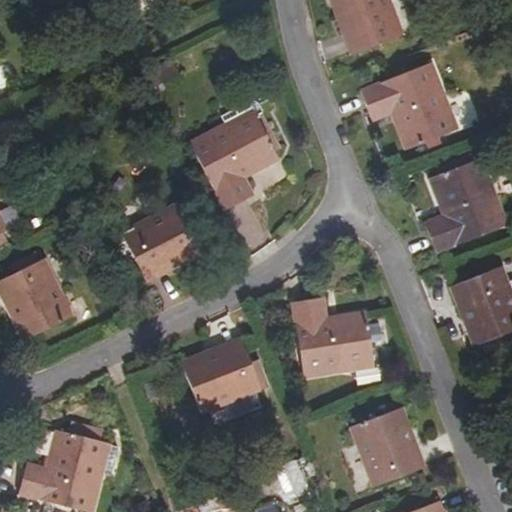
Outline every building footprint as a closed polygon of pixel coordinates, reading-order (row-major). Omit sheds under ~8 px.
[(345,31),(333,0),(329,0),(342,32),(345,31)] [(404,36),(389,0),(333,0),(345,31),(342,32),(351,56),(404,36)] [(172,61),(144,74),(151,88),(178,74),(172,61)] [(448,103),(431,63),(360,91),(372,121),(390,114),(405,151),(453,132),(442,105),(448,103)] [(459,130),(448,103),(442,105),(453,132),(459,130)] [(255,107),(227,122),(230,127),(258,112),(255,107)] [(230,127),(192,147),(225,212),(253,196),(244,178),(279,160),(275,153),(279,151),(258,112),(230,127)] [(492,185),(482,158),(476,160),(486,187),(492,185)] [(507,225),(492,185),(486,187),(476,160),(428,179),(442,216),(424,223),(436,254),(507,225)] [(178,204),(121,233),(147,282),(171,269),(169,266),(202,249),(178,204)] [(169,266),(171,269),(204,253),(202,249),(169,266)] [(28,339),(73,316),(44,258),(0,280),(0,293),(7,308),(11,306),(28,339)] [(511,331),(511,291),(502,266),(449,286),(459,310),(462,309),(476,345),(511,331)] [(327,317),(323,298),(292,303),(304,379),(346,372),(345,366),(374,361),(366,311),(327,317)] [(11,306),(7,308),(24,341),(28,339),(11,306)] [(476,345),(462,309),(459,310),(473,347),(476,345)] [(240,338),(216,348),(218,351),(181,365),(201,415),(261,391),(240,338)] [(216,348),(180,362),(181,365),(218,351),(216,348)] [(374,361),(345,366),(346,372),(375,367),(374,361)] [(416,444),(402,407),(399,408),(413,445),(416,444)] [(413,445),(399,408),(349,428),(372,488),(425,468),(416,444),(413,445)] [(103,431),(71,422),(68,434),(55,431),(45,468),(26,463),(18,495),(85,511),(93,511),(104,472),(98,471),(105,443),(100,442),(103,431)] [(104,472),(111,444),(105,443),(98,471),(104,472)] [(278,500),(306,494),(298,459),(270,466),(278,500)] [(442,511),(439,501),(433,503),(436,511),(442,511)] [(436,511),(433,503),(410,511),(436,511)]
